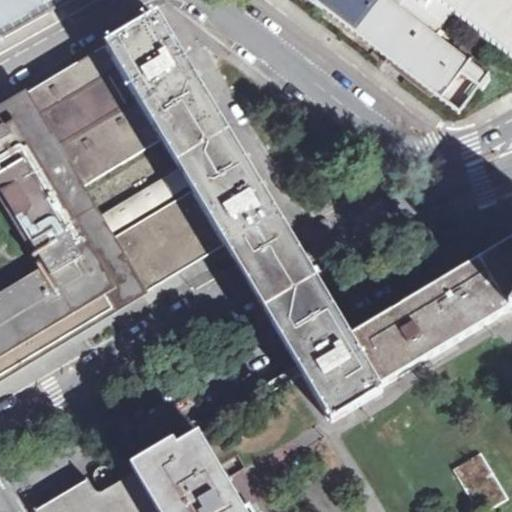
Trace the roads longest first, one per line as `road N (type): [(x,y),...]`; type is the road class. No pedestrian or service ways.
road 1 (unclassified): [(0,424),(365,225)]
road 2 (unclassified): [(378,130),(208,0)]
road 3 (unclassified): [(365,225),(511,176)]
road 4 (unclassified): [(133,0),(0,76)]
road 5 (unclassified): [(511,136),(470,151),(423,147),(378,130)]
